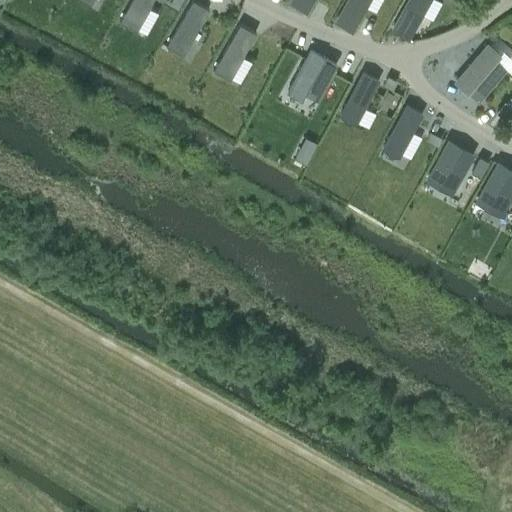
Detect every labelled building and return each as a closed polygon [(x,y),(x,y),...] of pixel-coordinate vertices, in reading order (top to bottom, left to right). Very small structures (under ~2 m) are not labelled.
[(128,0),(119,16),(133,24),(147,0),(150,2),(151,0),(128,0)] [(193,0),(190,0),(166,41),(179,49),(194,25),(197,27),(207,8),(193,0)] [(290,0),(306,9),(310,0),(290,0)] [(346,0),(336,19),(351,28),(366,0),(346,0)] [(407,0),(392,27),(408,35),(427,0),(407,0)] [(238,22),(213,65),(227,73),(241,48),(244,50),(255,32),(238,22)] [(504,68),(494,58),(498,53),(487,43),(456,80),(478,99),(504,68)] [(311,48),(288,90),(301,97),(303,93),(304,91),(317,97),(337,62),(311,48)] [(361,70),(339,111),(356,120),(378,79),(361,70)] [(504,101),(496,111),(507,119),(511,112),(511,107),(504,101)] [(405,103),(383,144),(400,154),(422,113),(405,103)] [(448,140),(428,173),(454,188),(473,154),(448,140)] [(298,148),(294,157),(305,162),(310,153),(298,148)] [(511,169),(497,161),(478,194),(503,209),(511,193),(511,169)]
